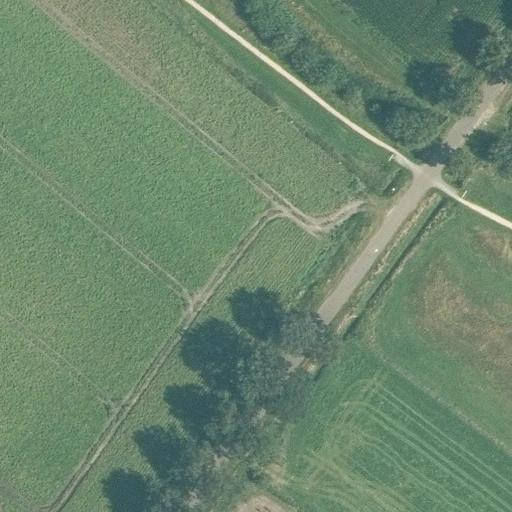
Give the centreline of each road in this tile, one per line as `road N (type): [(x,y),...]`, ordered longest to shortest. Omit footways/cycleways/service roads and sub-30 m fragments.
road 1 (residential): [(185,511),(424,178)]
road 2 (unclassified): [(424,178),(511,59)]
